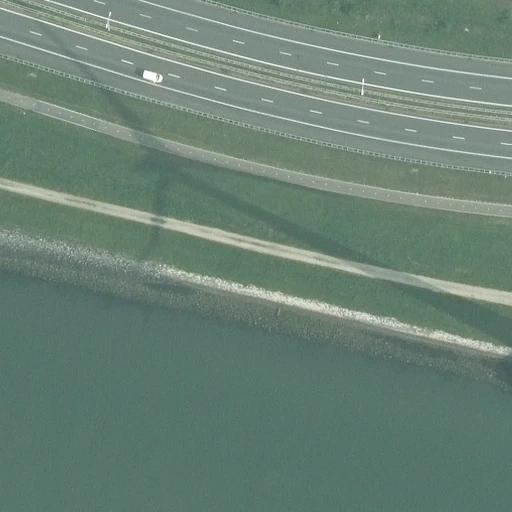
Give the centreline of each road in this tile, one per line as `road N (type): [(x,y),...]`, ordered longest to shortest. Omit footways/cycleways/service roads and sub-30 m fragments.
road 1 (motorway): [(0,21),(274,101),(511,140)]
road 2 (track): [(511,297),(0,184)]
road 3 (motorway): [(511,96),(278,57),(78,0)]
